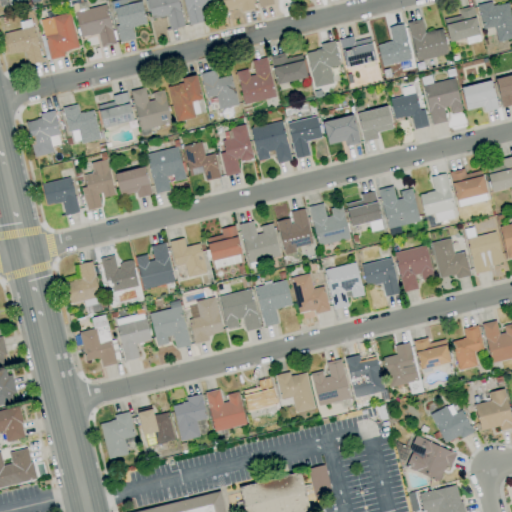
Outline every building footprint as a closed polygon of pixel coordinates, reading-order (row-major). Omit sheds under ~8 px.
[(145,23),(138,0),(121,0),(109,3),(120,42),(134,39),(131,27),(145,23)] [(145,0),(150,20),(165,16),(168,30),(183,27),(176,0),(145,0)] [(219,0),(223,12),(238,8),(239,12),(253,9),(250,0),(219,0)] [(475,4),(490,1),(490,4),(506,2),(511,25),(511,37),(496,42),(492,26),(481,29),(475,4)] [(80,37),(97,34),(99,46),(113,44),(105,5),(86,9),(85,4),(73,6),(80,37)] [(471,6),(457,9),(458,15),(442,19),(448,41),(478,34),(471,6)] [(39,19),(48,60),(63,57),(62,51),(76,48),(69,13),(39,19)] [(406,22),(420,18),(423,32),(440,28),(446,53),(415,61),(406,22)] [(387,27),(401,24),(409,58),(380,66),(375,45),(390,41),(387,27)] [(3,33),(7,55),(23,52),(26,64),(40,62),(34,27),(3,33)] [(374,62),(369,38),(353,41),(352,36),(338,39),(343,67),(374,62)] [(312,87),(331,83),(328,67),(338,65),(333,41),(318,44),(319,49),(305,52),(312,87)] [(306,77),(300,55),(285,58),(284,53),(268,56),(275,85),(306,77)] [(248,61),(249,68),(234,72),(242,105),(274,97),(265,57),(248,61)] [(204,98),(214,96),(217,109),(236,105),(230,76),(216,78),(214,70),(199,73),(204,98)] [(511,74),(493,79),(501,108),(511,104),(511,74)] [(174,122),(193,118),(190,102),(200,100),(195,75),(180,78),(181,84),(166,87),(174,122)] [(461,111),(453,78),(421,85),(430,125),(447,121),(445,115),(461,111)] [(465,111),(481,107),(482,112),(496,109),(489,80),(459,88),(465,111)] [(426,127),(422,109),(417,110),(412,85),(399,88),(401,96),(388,99),(393,119),(409,116),(412,129),(426,127)] [(129,91),(138,130),(168,123),(161,90),(147,94),(145,87),(129,91)] [(131,120),(124,92),(110,96),(112,101),(96,105),(102,128),(131,120)] [(98,138),(92,110),(77,113),(75,104),(62,107),(70,145),(98,138)] [(356,112),(361,142),(376,139),(375,132),(391,129),(387,106),(356,112)] [(32,157),(52,153),(50,146),(60,144),(52,110),(38,113),(39,118),(24,122),(32,157)] [(325,145),(343,141),(344,146),(358,143),(353,115),(321,121),(325,145)] [(320,138),(315,116),(285,123),(293,158),(308,155),(305,141),(320,138)] [(248,128),(256,161),(271,158),(273,164),(289,160),(280,121),(248,128)] [(251,158),(244,125),(228,128),(230,138),(220,140),(223,152),(218,153),(223,176),(238,173),(236,162),(251,158)] [(181,146),(187,176),(202,173),(203,181),(218,178),(213,153),(203,156),(200,142),(181,146)] [(170,190),(169,182),(183,180),(177,147),(145,153),(153,193),(170,190)] [(490,192),(511,186),(511,156),(499,160),(500,165),(484,169),(490,192)] [(84,211),(101,207),(99,198),(113,195),(106,159),(88,163),(91,173),(82,175),(84,186),(80,187),(84,211)] [(150,194),(143,166),(113,174),(119,196),(135,192),(136,198),(150,194)] [(447,172),(456,207),(487,199),(479,170),(463,174),(462,168),(447,172)] [(429,176),(432,192),(418,194),(422,216),(433,214),(434,222),(452,219),(445,174),(429,176)] [(63,216),(77,213),(69,177),(40,183),(45,206),(60,202),(63,216)] [(386,228),(417,221),(410,188),(394,192),(393,185),(377,189),(386,228)] [(360,201),(344,204),(349,226),(367,223),(369,232),(380,229),(372,191),(358,194),(360,201)] [(308,206),(315,245),(347,239),(341,206),(325,209),(324,203),(308,206)] [(274,221),(282,255),(294,252),(293,248),(310,244),(303,209),(287,212),(289,218),(274,221)] [(245,263),(277,257),(271,223),(255,226),(254,221),(238,224),(245,263)] [(511,222),(498,226),(504,258),(511,256),(511,222)] [(220,235),(205,238),(209,260),(239,255),(234,226),(218,228),(220,235)] [(501,263),(494,231),(464,238),(473,274),(488,270),(487,266),(501,263)] [(205,272),(198,243),(184,247),(182,238),(167,242),(173,266),(183,264),(186,277),(205,272)] [(436,278),(453,275),(454,279),(467,276),(463,251),(451,253),(449,239),(430,242),(436,278)] [(147,246),(148,253),(133,257),(141,290),(173,282),(163,242),(147,246)] [(392,252),(401,292),(418,288),(416,281),(431,278),(424,245),(392,252)] [(98,258),(103,282),(108,281),(111,292),(137,286),(131,260),(115,264),(113,255),(98,258)] [(359,265),(364,286),(380,283),(383,296),(396,294),(389,258),(359,265)] [(75,265),(78,279),(63,283),(67,304),(81,301),(83,307),(99,303),(90,261),(75,265)] [(323,269),(331,310),(348,306),(347,298),(361,295),(355,263),(323,269)] [(288,278),(296,313),(313,310),(314,314),(328,311),(322,286),(311,289),(307,273),(288,278)] [(253,287),(262,327),(277,323),(273,309),(290,305),(284,280),(253,287)] [(249,288),(217,296),(225,329),(240,326),(242,332),(258,328),(249,288)] [(207,341),(206,335),(220,333),(215,299),(186,303),(191,343),(207,341)] [(154,346),(170,343),(172,349),(188,346),(179,300),(167,303),(168,309),(148,313),(154,346)] [(113,319),(122,361),(137,357),(134,344),(149,341),(142,313),(113,319)] [(100,367),(114,364),(104,319),(91,322),(92,329),(77,332),(84,361),(98,358),(100,367)] [(511,358),(511,323),(498,326),(497,320),(480,323),(488,363),(511,358)] [(475,366),(472,352),(481,350),(476,325),(461,328),(463,338),(450,341),(456,370),(475,366)] [(443,340),(426,343),(425,338),(411,341),(417,369),(448,363),(443,340)] [(416,381),(408,342),(393,346),(394,355),(382,358),(388,387),(416,381)] [(352,397),(382,391),(375,356),(358,359),(357,355),(344,358),(352,397)] [(309,373),(316,406),(348,399),(339,359),(323,363),(324,370),(309,373)] [(0,404),(15,401),(7,368),(0,369),(0,404)] [(305,373),(289,376),(288,372),(273,375),(279,399),(290,397),(293,413),(312,409),(305,373)] [(256,386),(240,389),(245,412),(276,406),(270,376),(254,380),(256,386)] [(237,392),(221,395),(220,389),(204,392),(212,432),(244,425),(237,392)] [(488,401),(473,404),(479,431),(497,427),(498,431),(511,428),(503,389),(486,392),(488,401)] [(171,406),(178,441),(198,437),(194,421),(205,418),(200,394),(184,397),(185,402),(171,406)] [(470,432),(455,401),(428,415),(443,445),(470,432)] [(0,431),(2,431),(4,442),(23,438),(17,407),(0,410),(0,431)] [(98,424),(106,459),(126,454),(122,439),(134,436),(128,411),(112,415),(113,420),(98,424)] [(455,453),(414,437),(402,466),(438,481),(444,465),(449,467),(455,453)] [(0,487),(34,480),(27,448),(7,452),(10,464),(1,465),(0,458),(0,487)] [(238,488),(243,511),(297,511),(309,509),(304,492),(311,490),(315,503),(330,499),(321,465),(306,469),(309,483),(302,484),(299,472),(238,488)] [(418,493),(422,511),(461,511),(455,485),(418,493)] [(130,511),(223,511),(218,490),(130,511)]
